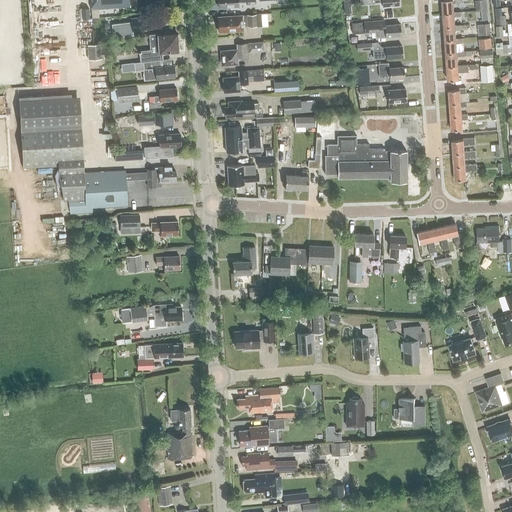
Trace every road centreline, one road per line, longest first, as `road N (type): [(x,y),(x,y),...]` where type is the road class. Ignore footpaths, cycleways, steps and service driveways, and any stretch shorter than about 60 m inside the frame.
road 1 (residential): [(214,377),(319,369),(366,380),(456,380)]
road 2 (residential): [(211,205),(438,209)]
road 3 (residential): [(438,209),(422,0)]
road 4 (tertiary): [(211,205),(203,184),(193,0)]
road 5 (tertiary): [(214,377),(211,205)]
road 6 (residential): [(488,511),(456,380)]
road 7 (tertiary): [(222,511),(214,377)]
